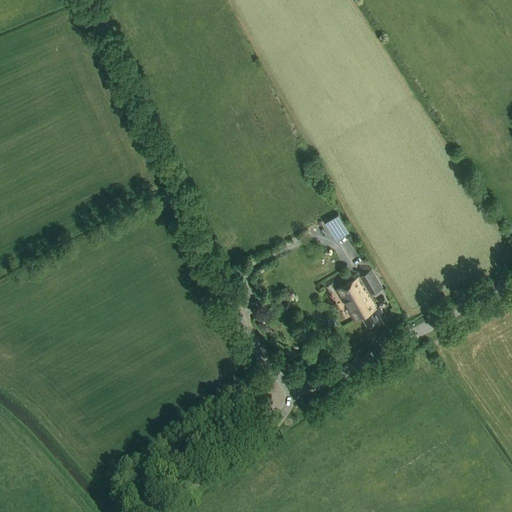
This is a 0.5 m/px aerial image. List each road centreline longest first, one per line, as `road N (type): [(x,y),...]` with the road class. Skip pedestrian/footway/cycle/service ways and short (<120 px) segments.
road 1 (tertiary): [(295,386),(274,376),(241,321),(90,0)]
road 2 (tertiary): [(511,281),(324,382),(295,386)]
road 3 (unclassified): [(151,511),(262,435),(295,386)]
